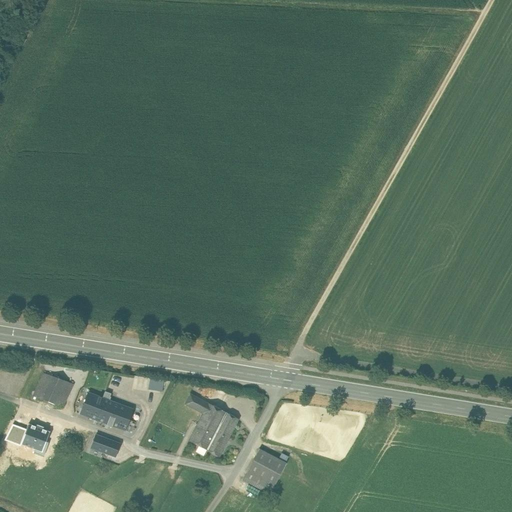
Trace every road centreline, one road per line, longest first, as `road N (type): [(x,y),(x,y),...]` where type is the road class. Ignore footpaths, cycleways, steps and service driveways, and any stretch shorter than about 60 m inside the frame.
road 1 (secondary): [(511,413),(0,331)]
road 2 (track): [(491,0),(289,363)]
road 3 (track): [(236,0),(485,14)]
road 4 (track): [(231,474),(139,453),(125,437),(0,395)]
road 5 (unclassified): [(289,363),(322,353),(511,382)]
road 6 (track): [(207,511),(284,375)]
